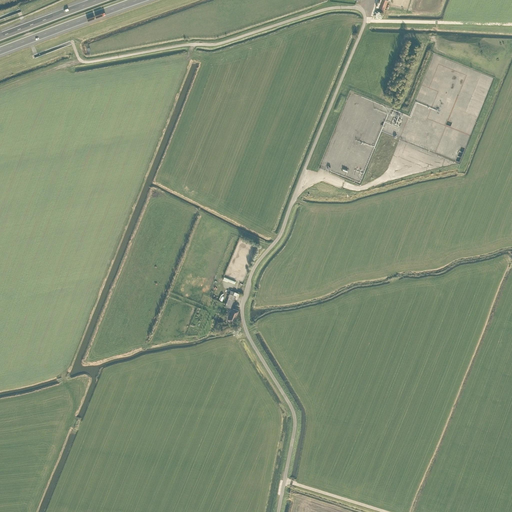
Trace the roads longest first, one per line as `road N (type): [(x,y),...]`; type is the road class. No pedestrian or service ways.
road 1 (unclassified): [(186,44),(229,41),(323,9),(353,7),(364,16),(280,235),(250,273),(241,309),(294,417),(278,511)]
road 2 (track): [(364,21),(511,24)]
road 3 (motorway): [(0,50),(138,0)]
